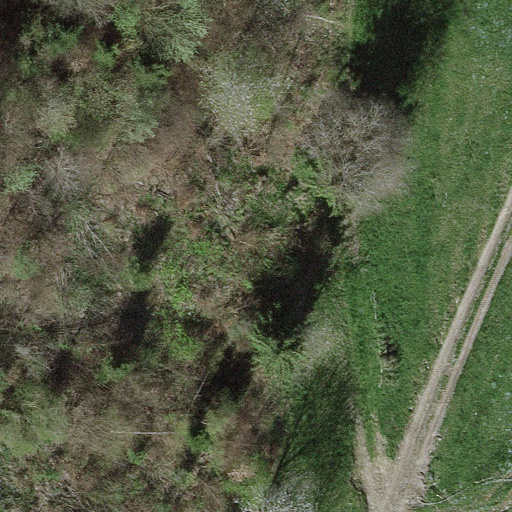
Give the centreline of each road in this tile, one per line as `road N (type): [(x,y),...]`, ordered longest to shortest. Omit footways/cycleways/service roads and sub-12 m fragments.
road 1 (track): [(398,511),(511,212)]
road 2 (track): [(396,511),(428,218)]
